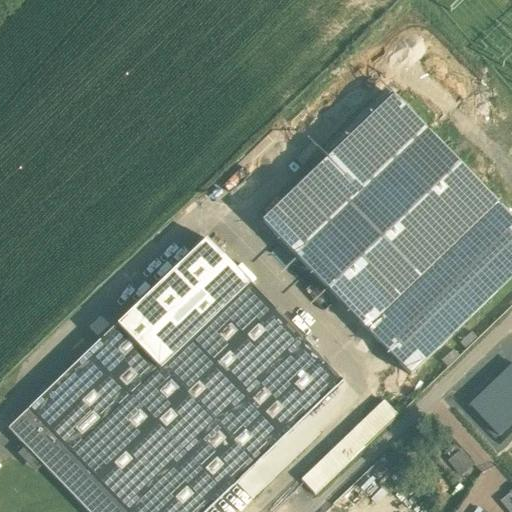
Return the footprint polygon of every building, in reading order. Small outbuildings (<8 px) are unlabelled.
[(393,97),(262,223),(367,333),(498,208),(393,97)] [(511,221),(498,208),(367,333),(410,377),(511,278),(511,221)] [(206,240),(8,430),(86,511),(207,511),(343,382),(206,240)] [(511,364),(470,405),(500,437),(511,426),(511,364)] [(384,402),(300,482),(315,497),(398,417),(384,402)] [(464,476),(474,463),(462,453),(452,467),(464,476)] [(511,511),(511,490),(500,502),(509,511),(511,511)]
